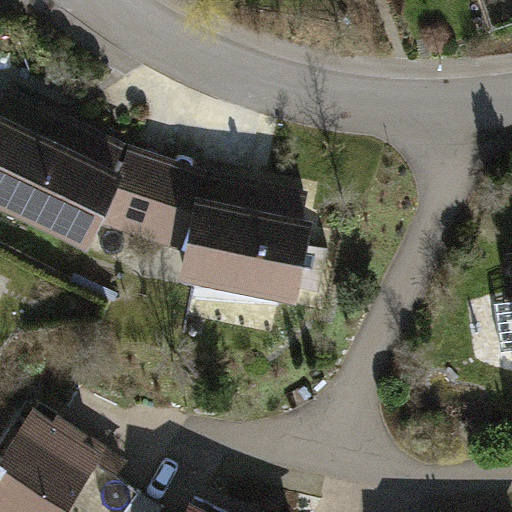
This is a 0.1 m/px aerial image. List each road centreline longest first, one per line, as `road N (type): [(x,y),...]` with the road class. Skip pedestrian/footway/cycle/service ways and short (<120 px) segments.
road 1 (residential): [(340,454),(346,404),(456,167),(459,110)]
road 2 (residential): [(116,0),(200,50),(287,84),(380,106),(459,110)]
road 3 (residential): [(148,428),(340,454)]
road 4 (residential): [(340,454),(403,474),(511,471)]
